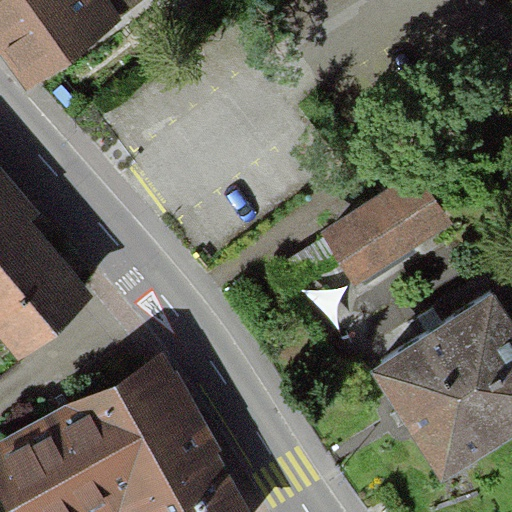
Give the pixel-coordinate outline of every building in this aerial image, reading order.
[(0,0),(0,34),(26,71),(124,1),(123,0),(0,0)] [(28,337),(94,281),(29,205),(39,197),(0,151),(0,323),(19,345),(28,337)] [(329,226),(358,271),(450,213),(422,168),(329,226)] [(409,410),(443,463),(511,419),(511,296),(496,270),(371,349),(409,410)] [(258,511),(166,337),(0,423),(0,463),(25,511),(103,511),(114,506),(117,511),(258,511)]
